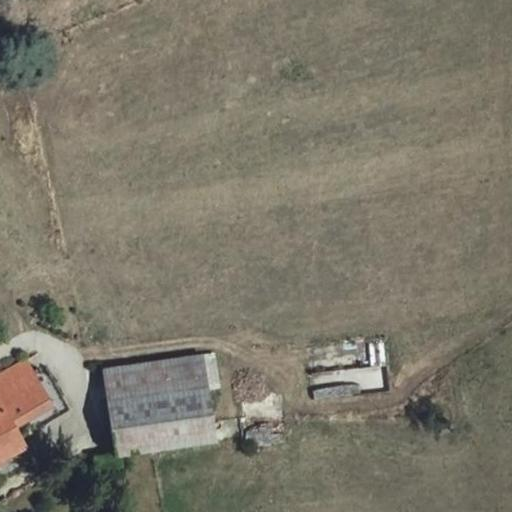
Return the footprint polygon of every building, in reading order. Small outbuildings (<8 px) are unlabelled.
[(198,329),(204,364),(215,362),(209,327),(198,329)] [(204,364),(198,329),(102,345),(112,433),(119,432),(212,418),(204,364)] [(0,372),(34,352),(27,342),(0,359),(0,372)] [(0,372),(0,445),(29,429),(16,408),(65,378),(46,345),(34,352),(0,372)] [(119,432),(112,433),(91,437),(91,450),(120,446),(119,432)]
